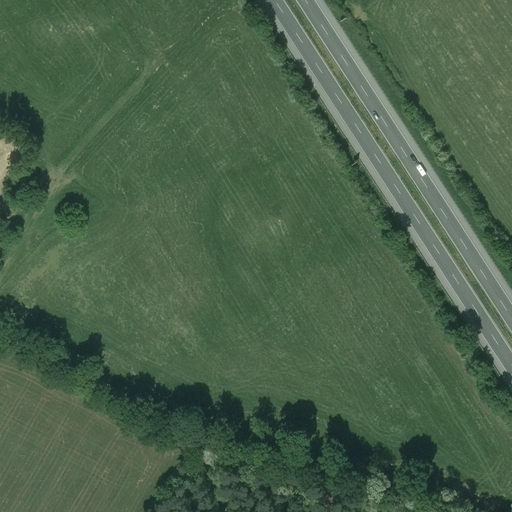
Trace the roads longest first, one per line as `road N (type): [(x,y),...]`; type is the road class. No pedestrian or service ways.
road 1 (motorway): [(276,0),(511,358)]
road 2 (motorway): [(511,314),(306,0)]
road 3 (unclassified): [(232,511),(213,463),(190,437),(83,372),(0,336)]
road 4 (track): [(370,21),(387,34),(405,81),(511,241)]
